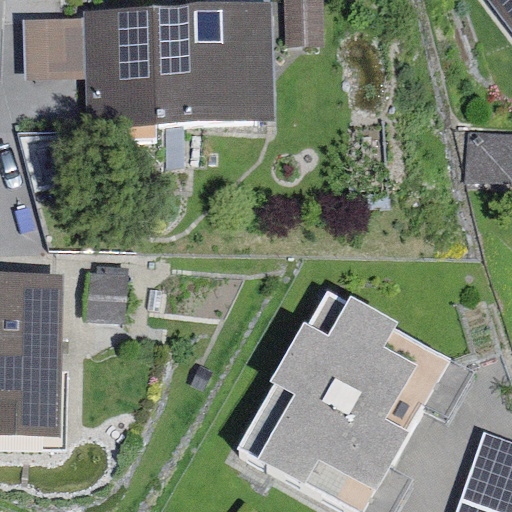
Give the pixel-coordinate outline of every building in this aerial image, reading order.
[(511,0),(487,0),(511,32),(511,0)] [(322,4),(290,4),(290,57),(322,57),(322,4)] [(274,130),(271,14),(21,21),(22,88),(99,86),(101,134),(274,130)] [(126,282),(71,279),(69,328),(123,331),(126,282)] [(61,283),(0,281),(0,415),(58,417),(61,283)] [(393,343),(323,303),(230,466),(311,511),(376,511),(410,455),(385,441),(417,384),(381,364),(393,343)]
